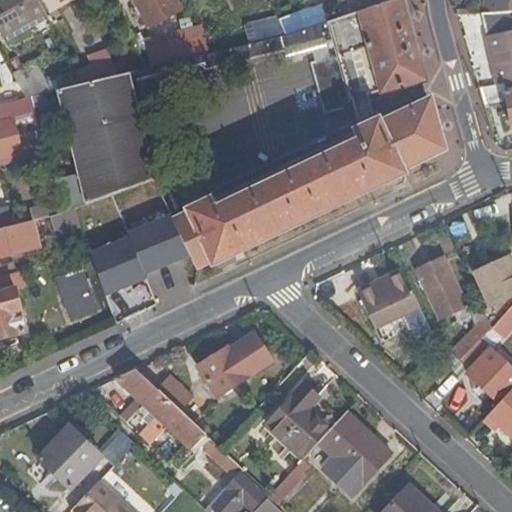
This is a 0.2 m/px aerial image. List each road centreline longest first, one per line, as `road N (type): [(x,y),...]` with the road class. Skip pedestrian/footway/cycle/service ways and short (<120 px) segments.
road 1 (residential): [(511,510),(264,281)]
road 2 (residential): [(0,407),(264,281)]
road 3 (residential): [(264,281),(484,170)]
road 4 (residential): [(436,0),(484,170)]
